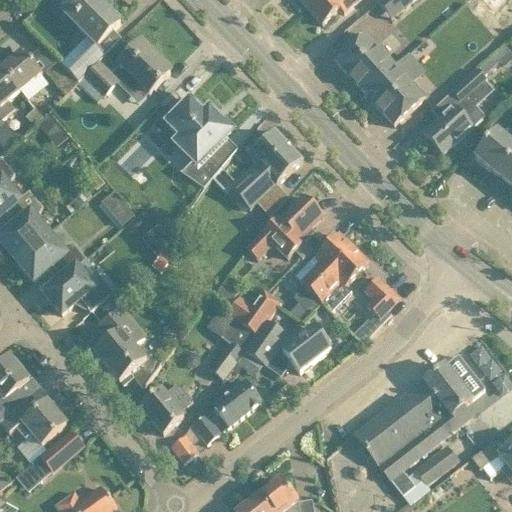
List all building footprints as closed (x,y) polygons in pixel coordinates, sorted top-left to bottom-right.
[(121,27),(100,7),(102,4),(102,5),(104,0),(77,0),(78,0),(62,16),(87,40),(60,68),(79,86),(85,81),(99,67),(101,64),(92,55),(97,50),(121,27)] [(296,0),(308,13),(315,6),(322,0),(324,0),(325,0),(324,0),(296,0)] [(322,0),(315,6),(308,13),(322,29),(340,13),(344,17),(358,4),(362,0),(324,0),(325,0),(324,0),(322,0)] [(392,22),(417,0),(386,0),(379,6),(392,22)] [(479,0),(491,12),(504,0),(479,0)] [(396,70),(366,37),(336,65),(365,98),(396,70)] [(150,98),(170,76),(140,47),(119,68),(127,76),(150,98)] [(479,70),(485,77),(510,54),(504,47),(479,70)] [(23,55),(2,72),(21,95),(29,105),(49,88),(41,79),(42,78),(23,55)] [(60,68),(57,65),(45,74),(65,99),(79,86),(60,68)] [(104,100),(127,76),(119,68),(110,78),(99,67),(85,81),(104,100)] [(425,102),(396,70),(365,98),(395,130),(425,102)] [(2,72),(0,74),(0,121),(2,124),(15,114),(9,105),(21,95),(2,72)] [(472,98),(487,84),(478,73),(431,116),(432,116),(439,124),(424,138),(429,144),(427,145),(436,156),(438,154),(443,159),(473,132),(484,121),(474,111),(479,106),(472,98)] [(180,101),(173,95),(160,109),(164,113),(173,104),(175,106),(180,101)] [(204,120),(190,107),(169,128),(192,150),(185,157),(194,165),(182,177),(181,176),(180,177),(204,194),(223,172),(222,171),(221,172),(207,159),(231,136),(209,115),(204,120)] [(44,121),(35,112),(26,120),(35,129),(44,121)] [(5,128),(0,131),(0,142),(9,155),(18,145),(5,128)] [(511,147),(497,135),(487,146),(475,162),(509,190),(511,192),(511,147)] [(257,169),(231,194),(250,214),(258,207),(271,222),(290,202),(277,189),(303,165),(276,136),(249,160),(257,169)] [(0,162),(1,162),(9,155),(0,142),(0,162)] [(8,190),(15,179),(2,163),(1,162),(0,162),(0,221),(6,216),(21,204),(20,203),(8,190)] [(37,223),(43,212),(30,196),(29,195),(20,203),(21,204),(6,216),(16,228),(11,233),(0,241),(0,244),(16,264),(48,237),(37,223)] [(310,233),(320,223),(323,220),(314,211),(314,207),(311,204),(307,204),(305,201),(280,226),(277,223),(256,245),(247,254),(257,264),(272,249),(287,264),(313,237),(310,233)] [(77,271),(86,264),(87,263),(86,262),(86,263),(72,247),(60,251),(48,237),(16,264),(34,286),(46,275),(52,271),(60,280),(62,282),(76,270),(77,271)] [(330,275),(352,252),(338,239),(316,262),(313,259),(295,279),(302,286),(301,288),(305,291),(295,302),(311,317),(321,306),(312,297),(332,276),(330,275)] [(368,268),(352,252),(330,275),(332,276),(312,297),(321,306),(330,315),(350,295),(346,291),(368,268)] [(151,270),(160,276),(167,266),(158,260),(157,262),(151,270)] [(89,285),(77,271),(76,270),(62,282),(44,297),(62,319),(74,309),(80,304),(88,314),(90,317),(115,297),(114,296),(113,296),(104,284),(100,280),(89,285)] [(366,310),(380,323),(399,303),(378,282),(364,296),(372,304),(366,310)] [(127,285),(120,291),(134,299),(138,291),(127,285)] [(269,326),(281,309),(264,295),(252,310),(240,301),(227,319),(257,340),(263,333),(268,326),(269,326)] [(143,392),(144,393),(162,369),(151,357),(145,362),(135,351),(145,342),(119,312),(97,331),(109,344),(94,357),(120,387),(121,386),(124,389),(132,382),(133,382),(134,381),(143,392)] [(257,340),(227,319),(220,313),(207,331),(230,348),(211,375),(222,384),(243,355),(245,357),(257,340)] [(311,369),(331,353),(314,331),(283,355),(300,378),(304,374),(305,375),(312,370),(311,369)] [(282,347),(264,333),(263,333),(257,340),(245,357),(265,371),(282,347)] [(485,393),(459,360),(445,370),(445,369),(424,386),(427,389),(408,404),(405,400),(404,401),(356,439),(355,438),(354,439),(409,508),(429,492),(427,489),(459,465),(447,449),(407,480),(403,476),(472,422),(464,411),(472,404),(485,393)] [(0,427),(0,428),(26,406),(17,395),(29,385),(21,375),(24,372),(15,362),(12,364),(10,362),(0,370),(0,427)] [(214,411),(230,431),(261,408),(245,387),(214,411)] [(142,419),(148,426),(152,426),(164,439),(184,422),(180,417),(193,407),(178,388),(165,399),(162,395),(141,412),(143,415),(142,419)] [(35,416),(26,406),(0,428),(10,439),(17,433),(26,444),(33,439),(42,450),(66,429),(47,406),(35,416)] [(192,430),(208,449),(221,439),(205,419),(192,430)] [(511,443),(506,436),(471,463),(480,474),(483,472),(491,482),(502,473),(511,485),(511,443)] [(42,464),(53,477),(84,450),(73,437),(42,464)] [(172,451),(184,468),(199,457),(186,441),(172,451)] [(0,477),(0,493),(8,486),(2,478),(0,477)] [(280,483),(258,500),(265,511),(298,511),(298,506),(280,483)] [(75,498),(57,511),(115,511),(101,492),(81,506),(75,498)] [(0,511),(13,511),(0,494),(0,511)] [(265,511),(258,500),(243,511),(265,511)]
